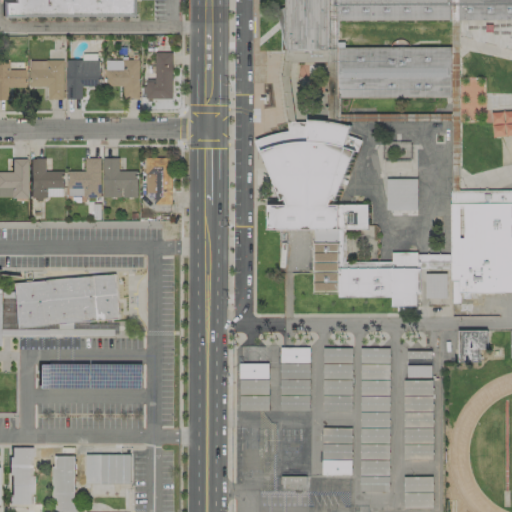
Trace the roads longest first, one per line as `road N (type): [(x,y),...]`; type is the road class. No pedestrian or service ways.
road 1 (secondary): [(206,212),(206,511)]
road 2 (residential): [(206,129),(0,124)]
road 3 (secondary): [(207,0),(206,129)]
